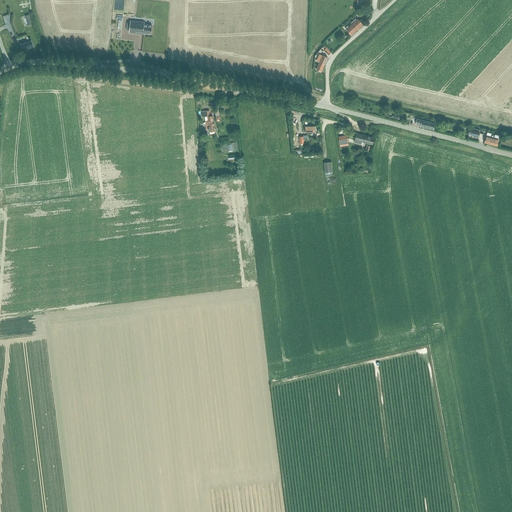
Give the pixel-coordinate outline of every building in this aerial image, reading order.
[(358,19),(346,29),(352,35),(363,25),(358,19)] [(131,23),(127,22),(126,30),(130,30),(130,32),(151,34),(152,25),(144,24),(144,22),(131,21),(131,23)] [(28,41),(20,44),(23,50),(34,46),(32,40),(31,40),(30,38),(27,39),(28,41)] [(321,59),(319,62),(323,64),(324,65),(328,58),(326,57),(327,55),(328,54),(325,51),(324,53),(322,56),(321,56),(320,58),(321,59)] [(213,123),(213,116),(210,116),(209,110),(202,111),(203,117),(207,116),(208,121),(205,121),(206,129),(209,129),(209,132),(215,131),(214,123),(213,123)] [(433,130),(435,123),(417,119),(416,124),(421,125),(420,126),(424,127),(433,130)] [(374,138),(356,133),(354,140),(372,145),(374,138)] [(489,136),(486,135),(484,142),(497,146),(500,135),(495,134),(495,135),(490,133),(489,136)] [(340,146),(348,145),(347,135),(339,136),(340,146)] [(332,171),(331,162),(324,162),(325,172),(332,171)]
